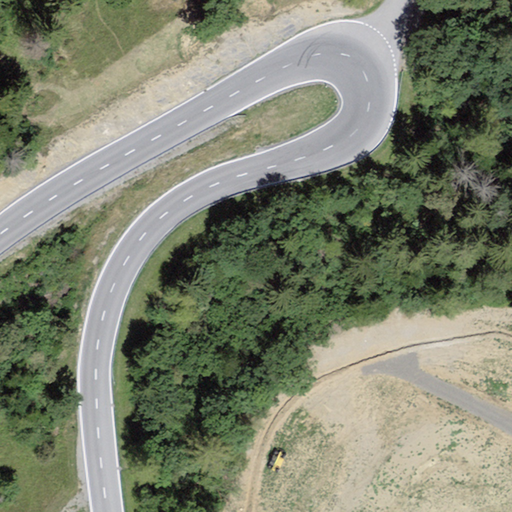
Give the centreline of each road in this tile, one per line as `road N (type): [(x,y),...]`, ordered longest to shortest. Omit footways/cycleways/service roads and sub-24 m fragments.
road 1 (tertiary): [(345,62),(366,90),(359,136),(236,177),(170,216),(121,264),(91,342),(105,511)]
road 2 (tertiary): [(0,235),(79,181),(188,131),(284,68),(321,52),(345,62)]
